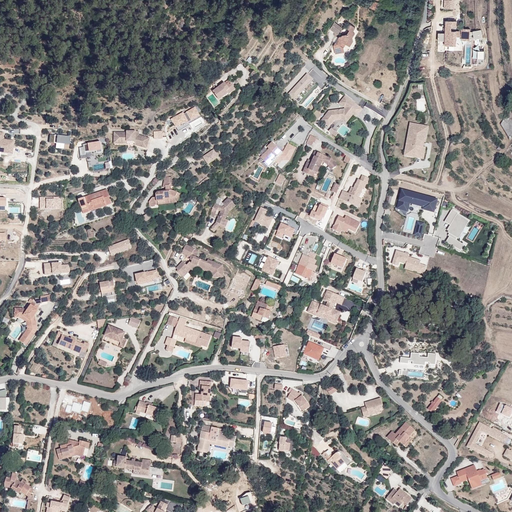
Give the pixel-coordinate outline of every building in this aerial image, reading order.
[(371,0),(368,7),(377,11),(380,3),(379,2),(379,0),(373,0),(374,0),(372,0),(371,0)] [(456,0),(444,0),(445,8),(454,9),(454,0),(456,0)] [(482,38),(481,30),(473,31),(473,32),(470,32),(470,29),(462,29),(462,32),(456,32),(456,21),(446,21),(445,33),(438,33),(438,40),(445,41),(445,45),(456,45),(456,37),(461,37),(461,40),(470,40),(470,34),(473,34),(474,39),(482,38)] [(341,28),(334,23),(330,29),(338,34),(341,28)] [(338,44),(336,42),(335,42),(333,45),(336,54),(345,51),(344,47),(341,45),(343,42),(346,44),(347,42),(353,41),(353,37),(355,33),(353,32),(356,28),(351,25),(347,30),(349,31),(347,34),(343,35),(341,36),(340,36),(339,36),(338,39),(340,40),(338,44)] [(308,75),(290,94),(301,105),(318,86),(312,81),(313,80),(308,75)] [(217,97),(232,85),(230,82),(226,85),(225,83),(213,92),(217,97)] [(236,90),(232,85),(217,97),(220,100),(228,94),(229,95),(236,90)] [(208,86),(201,90),(202,92),(205,95),(211,92),(208,86)] [(363,109),(346,95),(339,103),(346,109),(329,110),(321,120),(329,127),(335,120),(332,118),(334,115),(345,114),(350,118),(353,114),(351,113),(353,110),(359,114),(363,109)] [(172,116),(178,130),(203,119),(197,105),(172,116)] [(350,118),(345,114),(334,115),(332,118),(335,120),(342,120),(346,123),(350,118)] [(501,125),(509,137),(509,138),(511,136),(511,128),(508,124),(507,124),(504,120),(503,119),(501,125)] [(412,144),(415,125),(428,128),(429,126),(411,123),(405,155),(424,158),(426,147),(425,147),(423,157),(407,154),(409,144),(412,144)] [(428,128),(415,125),(412,144),(409,144),(407,154),(423,157),(425,147),(428,128)] [(154,131),(155,138),(163,136),(162,129),(154,131)] [(150,139),(139,135),(139,131),(127,131),(127,132),(115,132),(114,140),(127,140),(127,141),(136,142),(136,145),(147,149),(150,139)] [(0,151),(12,154),(14,141),(3,139),(4,133),(0,132),(0,151)] [(71,136),(46,134),(44,134),(43,144),(55,145),(55,148),(70,149),(71,136)] [(307,143),(312,145),(313,141),(315,142),(316,138),(310,135),(307,143)] [(102,138),(88,140),(89,141),(85,142),(85,145),(80,146),(81,156),(92,155),(91,149),(98,148),(98,150),(103,150),(102,138)] [(292,155),(296,148),(288,144),(284,151),(282,151),(272,142),(267,147),(269,149),(261,158),(270,167),(276,162),(279,165),(282,161),(285,157),(288,157),(290,154),(292,155)] [(208,164),(219,157),(214,150),(203,157),(208,164)] [(317,173),(322,162),(328,164),(332,158),(316,152),(314,158),(311,164),(307,163),(303,172),(313,177),(315,172),(317,173)] [(332,169),(337,165),(332,158),(328,164),(332,169)] [(277,180),(283,183),(286,176),(280,173),(277,180)] [(165,178),(166,188),(171,187),(173,187),(172,177),(165,178)] [(349,193),(343,190),(339,198),(351,204),(353,200),(357,202),(359,197),(363,187),(365,187),(367,183),(360,180),(359,179),(357,184),(356,183),(354,188),(352,193),(350,191),(349,193)] [(79,200),(84,214),(89,212),(89,211),(95,209),(95,210),(112,203),(107,190),(87,197),(79,200)] [(172,190),(167,191),(157,192),(156,194),(156,197),(152,198),(149,202),(150,207),(155,206),(155,205),(158,204),(158,205),(168,203),(168,201),(174,201),(174,197),(176,197),(177,197),(179,193),(172,190)] [(423,209),(434,212),(438,200),(402,190),(398,208),(408,211),(410,203),(424,207),(423,209)] [(168,201),(168,203),(177,202),(181,194),(179,193),(177,197),(176,197),(174,197),(174,201),(168,201)] [(61,209),(61,196),(39,196),(40,209),(61,209)] [(353,200),(351,204),(359,207),(362,199),(359,197),(357,202),(353,200)] [(236,206),(228,198),(223,203),(225,205),(223,207),(215,203),(210,215),(214,217),(217,210),(220,211),(219,216),(216,222),(210,229),(214,232),(219,226),(219,225),(223,217),(226,219),(228,214),(236,206)] [(312,210),(310,216),(319,220),(321,217),(324,218),(329,206),(321,203),(317,212),(312,210)] [(261,208),(255,222),(269,228),(273,219),(266,215),(268,211),(261,208)] [(446,220),(452,224),(451,225),(448,230),(449,231),(448,233),(453,235),(452,237),(450,236),(446,242),(461,251),(464,245),(456,240),(457,238),(468,220),(457,214),(458,213),(452,209),(446,220)] [(337,219),(332,229),(340,233),(341,230),(343,226),(349,229),(356,232),(360,223),(346,216),(344,219),(343,222),(337,219)] [(227,229),(230,220),(226,219),(223,217),(219,225),(227,229)] [(468,220),(457,238),(459,239),(469,221),(468,220)] [(425,223),(417,221),(413,235),(421,237),(425,223)] [(284,234),(292,238),(295,230),(282,224),(276,235),(282,238),(284,234)] [(111,255),(132,248),(128,240),(108,247),(111,255)] [(188,273),(191,269),(193,264),(214,272),(214,276),(222,276),(222,273),(224,273),(223,266),(208,259),(207,262),(196,257),(199,251),(186,244),(183,251),(190,254),(189,256),(191,257),(190,260),(191,260),(192,261),(192,263),(190,262),(187,265),(188,266),(182,273),(178,269),(178,272),(182,276),(186,271),(188,273)] [(308,257),(300,276),(308,280),(312,270),(313,271),(316,265),(315,264),(316,260),(314,259),(316,254),(311,251),(308,257)] [(406,253),(397,251),(393,264),(398,266),(400,262),(407,264),(406,265),(414,267),(413,270),(414,270),(418,272),(424,274),(427,266),(420,264),(421,261),(409,257),(409,254),(406,253)] [(295,273),(300,276),(308,257),(303,254),(295,273)] [(343,268),(347,259),(335,254),(331,264),(343,268)] [(262,270),(273,276),(279,262),(268,256),(262,270)] [(177,268),(178,269),(182,273),(188,266),(187,265),(183,261),(177,268)] [(61,262),(44,263),(44,274),(60,274),(60,272),(70,272),(69,265),(61,265),(61,262)] [(193,264),(191,269),(193,271),(197,267),(212,273),(213,278),(224,277),(224,273),(222,273),(222,276),(214,276),(214,272),(193,264)] [(362,282),(367,271),(363,270),(362,271),(357,269),(353,278),(362,282)] [(158,278),(157,270),(136,275),(138,285),(153,281),(152,280),(158,278)] [(257,277),(251,290),(256,292),(256,291),(261,283),(263,277),(262,277),(261,279),(257,277)] [(100,283),(103,298),(117,295),(117,292),(116,292),(114,280),(100,283)] [(267,281),(266,285),(279,290),(279,289),(280,286),(268,281),(267,281)] [(312,300),(308,311),(336,323),(340,313),(333,309),(336,302),(342,305),(345,298),(327,291),(324,300),(328,301),(326,306),(312,300)] [(252,317),(261,321),(263,316),(269,319),(273,307),(258,301),(252,317)] [(15,308),(15,317),(21,317),(24,317),(29,320),(29,326),(30,329),(29,330),(25,336),(24,335),(20,341),(26,345),(34,334),(36,330),(36,326),(35,316),(32,314),(38,306),(33,302),(27,311),(23,308),(15,308)] [(176,324),(179,317),(171,314),(168,322),(176,324)] [(29,320),(24,317),(21,317),(27,322),(27,326),(28,328),(28,329),(24,335),(25,336),(29,330),(30,329),(29,326),(29,320)] [(128,324),(137,328),(141,321),(131,317),(128,324)] [(187,320),(180,317),(174,334),(186,338),(186,339),(201,345),(207,347),(211,336),(184,326),(187,320)] [(103,327),(107,319),(98,320),(99,327),(103,327)] [(105,336),(121,343),(123,339),(125,333),(109,326),(105,336)] [(62,336),(63,333),(58,332),(55,340),(60,341),(58,344),(80,353),(81,350),(86,352),(89,344),(85,343),(84,345),(62,336)] [(177,340),(172,339),(168,350),(173,352),(177,340)] [(201,345),(186,339),(185,342),(201,347),(201,345)] [(242,354),(251,355),(252,345),(243,344),(244,341),(235,339),(233,350),(242,351),(242,354)] [(320,359),(325,346),(309,339),(304,353),(320,359)] [(276,358),(286,356),(284,345),(274,347),(276,358)] [(435,365),(436,354),(428,353),(427,358),(419,357),(419,354),(412,353),(411,358),(400,357),(400,363),(408,364),(408,360),(413,361),(412,364),(424,366),(425,362),(430,362),(430,364),(435,365)] [(249,380),(230,378),(229,388),(248,390),(249,380)] [(210,396),(211,387),(211,382),(200,381),(199,390),(202,390),(202,395),(195,394),(195,400),(206,401),(206,395),(210,396)] [(327,389),(330,395),(337,391),(334,385),(327,389)] [(311,407),(303,396),(299,394),(293,390),(291,389),(288,393),(290,394),(288,398),(294,402),(296,401),(304,412),(311,407)] [(428,409),(432,413),(442,400),(438,397),(428,409)] [(10,398),(6,398),(6,410),(0,410),(0,412),(8,412),(10,398)] [(380,409),(384,408),(382,398),(365,403),(366,407),(362,408),(364,417),(381,412),(380,409)] [(150,405),(146,403),(140,401),(136,413),(140,415),(141,412),(156,417),(159,409),(153,406),(150,405)] [(511,412),(511,407),(500,403),(496,411),(510,417),(511,412)] [(273,422),(266,421),(264,432),(271,433),(273,422)] [(397,439),(400,442),(404,446),(411,438),(410,436),(415,430),(406,422),(396,434),(393,431),(387,437),(393,443),(397,439)] [(490,428),(480,422),(467,446),(488,457),(491,458),(493,454),(475,444),(483,431),(505,443),(508,437),(493,429),(490,433),(488,432),(490,428)] [(224,429),(212,427),(211,433),(202,431),(200,438),(205,439),(204,442),(200,442),(198,451),(199,452),(198,457),(205,458),(206,453),(208,444),(211,444),(211,443),(216,444),(217,442),(229,445),(229,447),(234,448),(237,437),(231,435),(231,437),(223,435),(224,429)] [(411,438),(404,446),(406,448),(413,439),(411,438)] [(76,444),(77,442),(69,440),(68,444),(61,446),(61,449),(57,450),(60,460),(64,459),(64,457),(71,456),(70,454),(78,452),(84,454),(86,448),(87,443),(80,441),(80,443),(79,445),(76,444)] [(332,457),(330,455),(329,456),(325,452),(323,455),(331,464),(332,463),(340,473),(352,463),(340,450),(334,456),(332,457)] [(114,461),(113,467),(125,468),(125,469),(134,470),(133,474),(150,476),(150,474),(150,472),(152,472),(152,468),(151,468),(151,467),(152,460),(143,459),(142,463),(127,461),(127,458),(118,457),(117,462),(114,461)] [(392,470),(385,463),(383,467),(383,468),(380,473),(386,478),(392,470)] [(488,478),(485,469),(481,471),(481,470),(477,471),(475,465),(457,472),(458,473),(459,476),(452,479),(454,486),(462,484),(461,483),(469,479),(472,486),(482,483),(481,481),(488,478)] [(150,472),(150,474),(164,475),(164,468),(151,467),(151,468),(152,468),(152,472),(150,472)] [(33,490),(30,488),(30,487),(26,484),(25,484),(24,485),(16,480),(17,478),(17,475),(12,473),(11,479),(6,477),(4,483),(4,486),(10,488),(19,493),(20,492),(28,497),(26,500),(30,501),(32,496),(30,495),(33,490)] [(414,497),(400,487),(397,490),(394,488),(385,499),(393,505),(395,503),(400,506),(402,503),(406,506),(404,509),(406,511),(409,507),(407,506),(414,497)] [(254,499),(251,492),(246,493),(240,499),(243,505),(250,502),(250,500),(254,499)] [(63,503),(52,501),(51,503),(48,503),(47,506),(48,506),(46,511),(56,511),(58,508),(67,510),(68,501),(63,500),(63,503)] [(124,509),(128,511),(129,511),(132,511),(133,511),(117,501),(116,503),(120,506),(124,509)] [(120,506),(116,503),(112,508),(118,511),(129,511),(128,511),(127,511),(121,511),(118,510),(120,506)] [(152,504),(147,509),(149,511),(164,511),(167,506),(160,503),(157,510),(152,504)]
